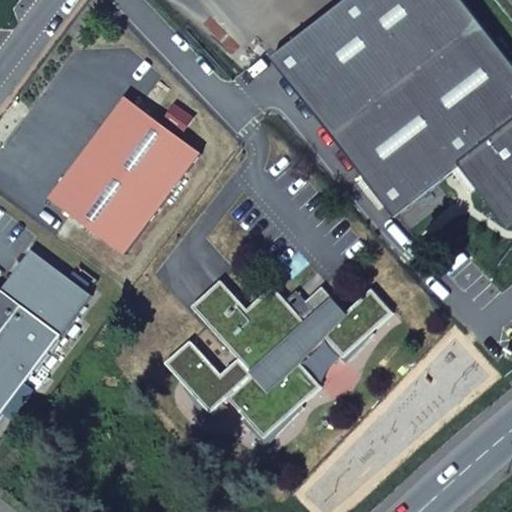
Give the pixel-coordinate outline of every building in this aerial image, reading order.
[(398,215),(463,165),(491,202),(496,198),(511,218),(511,59),(465,0),(347,0),(273,57),(398,215)] [(128,97),(52,199),(126,254),(202,152),(128,97)] [(511,218),(496,198),(491,202),(511,226),(511,218)] [(225,280),(196,306),(258,374),(232,398),(251,416),(248,420),(273,444),(309,406),(307,404),(327,385),(304,361),(329,340),(350,361),(378,332),(376,330),(397,311),(375,287),(350,311),(326,285),(310,300),(315,306),(305,315),(290,299),(277,285),(251,308),(225,280)] [(0,287),(0,338),(24,306),(0,287)] [(310,300),(300,290),(290,299),(305,315),(315,306),(310,300)]
